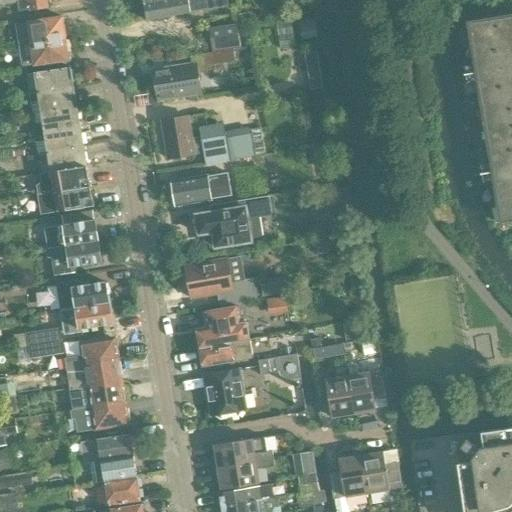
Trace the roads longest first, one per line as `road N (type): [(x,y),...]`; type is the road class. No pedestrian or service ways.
road 1 (residential): [(174,445),(103,0)]
road 2 (residential): [(174,445),(383,424)]
